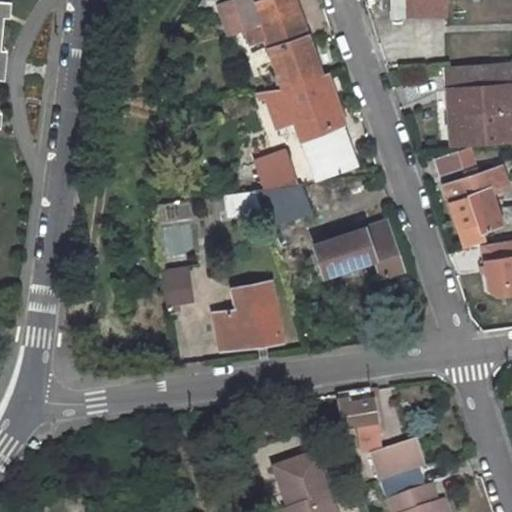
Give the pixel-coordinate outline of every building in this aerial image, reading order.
[(258,0),(253,2),(252,0),(234,0),(244,28),(260,23),(271,57),(274,64),(282,87),(319,75),(293,0),(258,0)] [(421,16),(422,0),(404,0),(404,15),(421,16)] [(263,60),(266,67),(274,64),(271,57),(263,60)] [(493,73),(493,88),(510,87),(510,65),(492,66),(493,73)] [(465,67),(445,68),(445,74),(493,73),(492,66),(465,67)] [(445,74),(449,147),(505,143),(504,112),(511,112),(510,87),(493,88),(493,73),(445,74)] [(319,75),(282,87),(263,90),(275,124),(292,118),(315,180),(360,164),(351,141),(344,144),(319,75)] [(253,192),(293,178),(284,152),(243,167),(252,192),(253,192)] [(496,223),(485,189),(492,187),(497,181),(498,178),(497,174),(495,171),(489,168),(486,168),(473,173),(471,168),(461,172),(463,176),(439,184),(459,245),(479,239),(475,229),(496,223)] [(253,192),(266,229),(311,213),(301,185),(253,192)] [(400,270),(385,221),(315,244),(323,273),(372,258),(379,277),(400,270)] [(511,237),(480,242),(486,287),(495,293),(511,290),(511,237)] [(157,275),(160,291),(163,306),(187,303),(181,272),(157,275)] [(218,348),(278,341),(273,310),(269,281),(247,284),(252,312),(236,314),(235,309),(217,312),(220,334),(216,334),(218,348)] [(376,389),(368,390),(372,426),(370,426),(371,432),(381,431),(376,389)] [(356,433),(371,432),(370,426),(372,426),(368,390),(360,391),(337,394),(341,430),(356,428),(356,433)] [(379,479),(424,464),(415,440),(371,455),(379,479)] [(333,511),(313,453),(272,467),(286,509),(289,508),(290,511),(333,511)] [(239,469),(212,479),(216,491),(243,481),(239,469)] [(435,501),(428,484),(387,498),(391,511),(445,511),(441,499),(435,501)]
